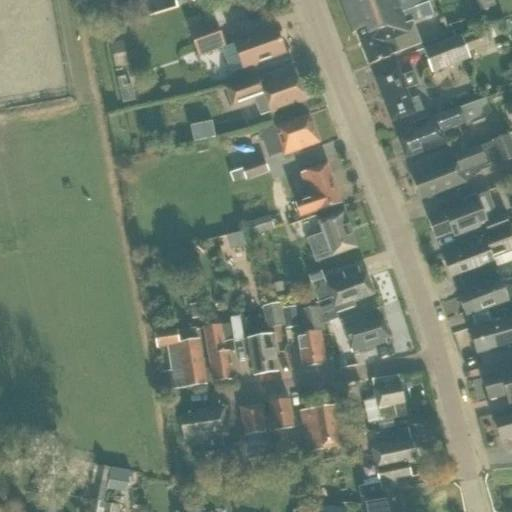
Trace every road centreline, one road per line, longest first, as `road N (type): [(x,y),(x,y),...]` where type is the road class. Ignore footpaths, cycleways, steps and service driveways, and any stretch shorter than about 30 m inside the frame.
road 1 (unclassified): [(436,356),(311,0)]
road 2 (residential): [(436,356),(224,394)]
road 3 (unclassified): [(478,511),(436,356)]
